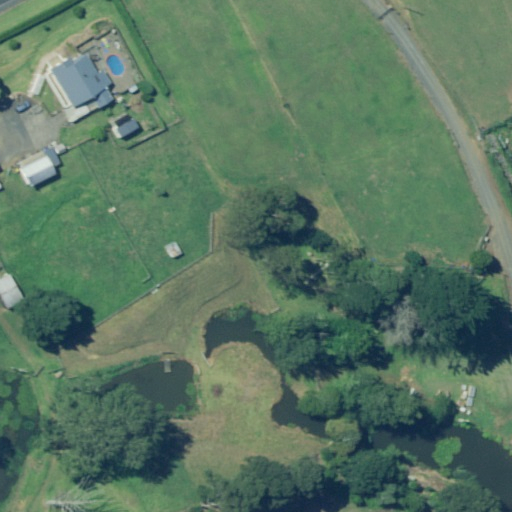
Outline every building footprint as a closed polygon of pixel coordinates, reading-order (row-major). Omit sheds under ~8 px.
[(109,99),(106,93),(101,87),(108,83),(99,70),(93,74),(81,55),(78,56),(78,55),(68,61),(66,57),(61,60),(49,67),(46,69),(48,73),(67,105),(68,107),(63,110),(69,120),(69,122),(87,111),(81,100),(88,96),(94,107),(95,108),(109,99)] [(128,121),(114,129),(118,136),(132,127),(128,121)] [(59,144),(54,147),(57,154),(64,150),(61,143),(59,144)] [(27,187),(52,174),(43,156),(41,157),(39,152),(17,163),(19,168),(18,169),(27,187)] [(178,253),(173,242),(164,247),(170,257),(178,253)] [(21,301),(7,275),(0,278),(0,299),(5,309),(21,301)] [(22,288),(18,290),(22,299),(26,297),(22,288)]
